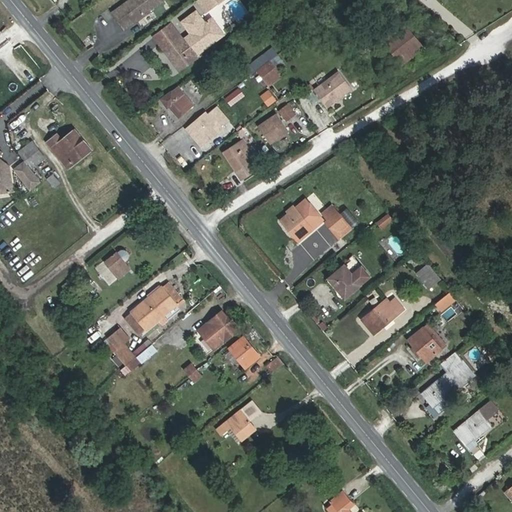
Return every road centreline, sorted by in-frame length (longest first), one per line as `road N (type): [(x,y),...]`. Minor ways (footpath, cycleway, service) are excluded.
road 1 (unclassified): [(511,26),(204,228)]
road 2 (secondary): [(204,228),(430,511)]
road 3 (secondary): [(18,0),(204,228)]
